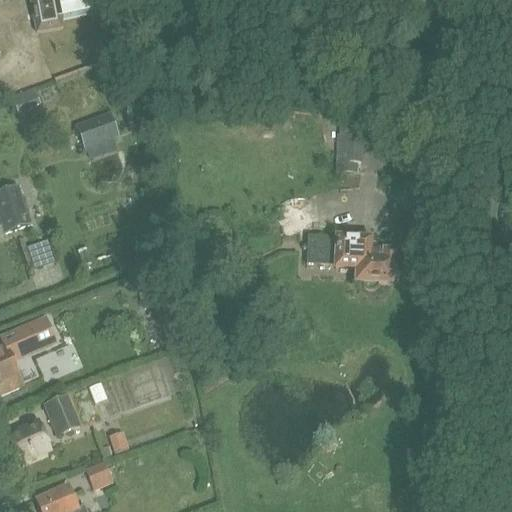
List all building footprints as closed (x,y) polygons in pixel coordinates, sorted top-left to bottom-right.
[(37,0),(30,1),(37,36),(61,31),(60,23),(97,15),(94,0),(37,0)] [(13,106),(36,98),(33,90),(10,99),(13,106)] [(337,174),(357,176),(358,166),(363,166),(365,124),(361,124),(361,114),(339,113),(339,125),(341,125),(340,136),(338,136),(337,174)] [(84,153),(118,140),(109,115),(75,128),(84,153)] [(0,196),(0,229),(2,236),(26,228),(14,192),(0,196)] [(404,258),(405,240),(389,239),(378,254),(370,254),(371,241),(308,238),(307,265),(332,266),(332,273),(353,274),(353,286),(365,287),(366,287),(366,292),(372,294),(376,294),(380,288),(380,287),(395,288),(397,258),(404,258)] [(60,254),(43,257),(46,277),(64,274),(60,254)] [(54,301),(75,294),(68,273),(47,280),(54,301)] [(138,295),(144,312),(163,305),(163,304),(173,300),(169,289),(159,293),(157,288),(138,295)] [(156,310),(165,340),(184,335),(174,304),(156,310)] [(45,319),(0,338),(0,342),(2,348),(10,367),(13,366),(27,360),(24,352),(32,349),(53,340),(45,319)] [(228,323),(207,322),(207,332),(228,333),(228,323)] [(18,379),(17,377),(13,366),(10,367),(2,348),(0,349),(0,399),(23,390),(18,379)] [(105,414),(118,410),(112,393),(99,397),(105,414)] [(44,407),(58,440),(82,430),(68,398),(44,407)] [(50,452),(38,425),(8,439),(20,466),(50,452)] [(115,457),(123,454),(128,453),(122,433),(108,438),(115,457)] [(86,472),(94,493),(114,485),(105,465),(86,472)] [(39,511),(86,511),(85,509),(79,511),(70,489),(36,503),(39,511)]
